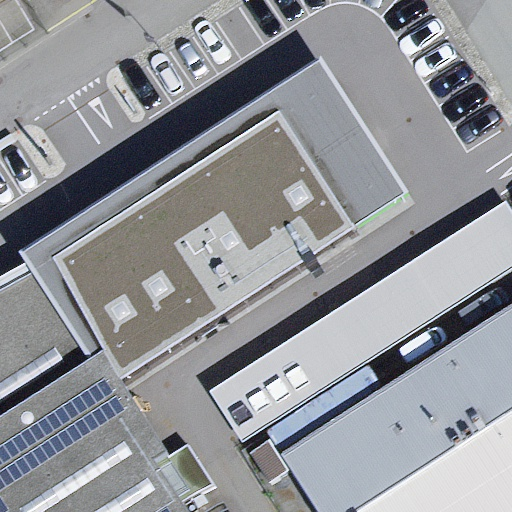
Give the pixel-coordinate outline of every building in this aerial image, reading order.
[(392,200),(327,97),(77,255),(143,358),(392,200)] [(511,230),(498,209),(210,396),(245,450),(511,276),(511,230)] [(0,428),(100,367),(53,267),(0,297),(0,428)] [(511,511),(511,310),(270,461),(301,511),(511,511)] [(0,511),(171,511),(147,473),(161,464),(100,367),(0,428),(0,511)]
